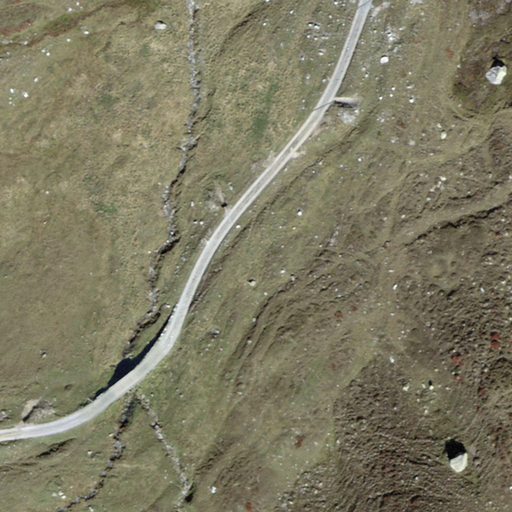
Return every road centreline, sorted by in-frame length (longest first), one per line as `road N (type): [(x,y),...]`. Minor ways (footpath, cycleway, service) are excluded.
road 1 (track): [(112,401),(146,374),(216,248),(331,91),(370,0)]
road 2 (track): [(0,441),(62,428),(112,401)]
